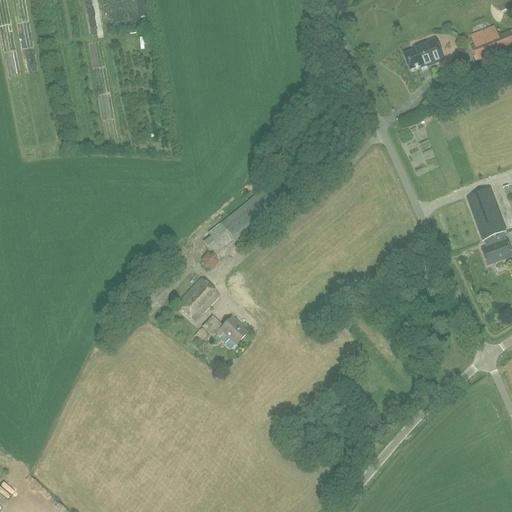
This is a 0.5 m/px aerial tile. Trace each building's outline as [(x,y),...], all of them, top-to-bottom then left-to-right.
[(511,31),(480,43),(486,59),(481,61),(483,66),(493,63),(491,57),(511,48),(511,31)] [(415,52),(404,56),(410,71),(420,67),(421,69),(444,61),(436,40),(413,49),(415,52)] [(511,142),(444,166),(450,185),(511,164),(511,142)] [(214,233),(203,243),(214,255),(233,240),(239,247),(288,210),(267,185),(212,231),(214,233)] [(481,251),(487,268),(511,258),(511,256),(487,192),(466,200),(483,242),(484,242),(487,249),(481,251)] [(212,270),(218,264),(216,256),(214,255),(207,253),(201,260),(203,268),(212,270)] [(160,275),(143,291),(153,303),(171,286),(160,275)] [(219,297),(201,279),(175,306),(194,323),(219,297)] [(142,292),(130,303),(144,318),(155,307),(142,292)] [(231,351),(236,346),(247,334),(237,325),(238,324),(231,318),(223,327),(216,321),(206,332),(216,342),(219,339),(231,351)] [(197,339),(191,345),(197,350),(203,344),(197,339)] [(330,438),(339,431),(334,425),(325,432),(330,438)]
